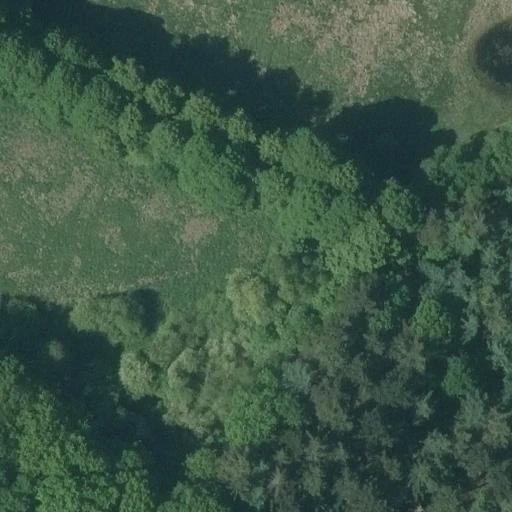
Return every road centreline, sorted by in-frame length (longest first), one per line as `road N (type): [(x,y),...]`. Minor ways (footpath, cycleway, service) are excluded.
road 1 (track): [(402,257),(361,218),(0,50)]
road 2 (track): [(511,433),(402,257)]
